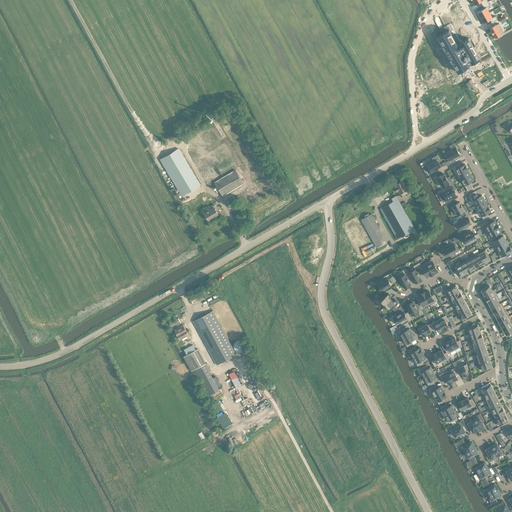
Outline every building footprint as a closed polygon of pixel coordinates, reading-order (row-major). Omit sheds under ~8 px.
[(461,1),(454,4),(459,14),(462,12),(466,22),(469,21),(461,1)] [(484,8),(477,12),(480,18),(489,12),(486,7),(490,5),(488,2),(482,5),(484,8)] [(489,12),(480,18),(483,23),(490,19),(492,23),(497,19),(495,16),(492,18),(489,12)] [(449,24),(435,32),(458,72),(469,65),(479,58),(468,38),(460,43),(449,24)] [(495,24),(490,28),(490,29),(493,35),(494,35),(495,38),(501,34),(495,24)] [(451,150),(445,153),(449,160),(446,162),(448,165),(455,160),(454,158),(460,155),(456,147),(455,148),(454,147),(451,149),(451,150)] [(160,159),(182,196),(200,185),(178,148),(160,159)] [(434,161),(426,165),(430,172),(434,170),(435,170),(440,167),(437,162),(440,160),(437,155),(432,158),(434,161)] [(459,163),(454,166),(459,174),(467,169),(467,170),(468,169),(464,164),(461,166),(459,163)] [(467,169),(459,174),(461,179),(470,175),(467,170),(467,169)] [(214,182),(222,196),(243,184),(235,170),(214,182)] [(444,174),(437,177),(442,186),(448,183),(449,184),(452,182),(449,177),(446,178),(445,175),(444,175),(444,174)] [(470,175),(461,179),(467,190),(473,187),(470,182),(473,180),(470,175)] [(409,192),(407,189),(402,181),(395,185),(398,189),(397,190),(401,197),(409,192)] [(451,187),(441,192),(445,201),(456,195),(454,192),(455,192),(454,190),(456,189),(452,183),(450,185),(451,187)] [(475,191),(469,194),(475,205),(476,205),(484,200),(481,195),(478,197),(475,191)] [(380,209),(397,240),(415,230),(401,204),(396,196),(391,198),(393,201),(380,209)] [(484,200),(476,205),(475,205),(474,206),(477,211),(479,210),(478,210),(487,205),(484,200)] [(465,205),(462,207),(460,203),(459,202),(452,205),(454,210),(453,210),(456,215),(457,214),(464,211),(465,212),(468,211),(465,205)] [(487,205),(478,210),(479,210),(483,218),(488,215),(487,213),(490,211),(487,205)] [(204,213),(208,220),(214,217),(218,215),(216,211),(214,208),(212,209),(211,208),(208,209),(208,211),(204,213)] [(467,216),(460,219),(461,221),(458,223),(461,229),(465,227),(468,225),(471,223),(468,218),(471,217),(470,215),(469,212),(468,211),(465,213),(467,216)] [(361,220),(369,233),(376,247),(387,242),(379,228),(371,214),(361,220)] [(486,232),(498,225),(497,223),(496,223),(494,220),(489,223),(487,221),(481,224),(486,232)] [(498,225),(486,232),(490,240),(496,237),(495,234),(500,231),(499,228),(500,228),(498,225)] [(466,235),(462,237),(466,243),(469,241),(470,243),(477,239),(478,242),(481,241),(478,234),(474,235),(472,232),(470,233),(469,233),(466,235)] [(503,235),(491,242),(494,247),(505,240),(503,235)] [(505,240),(494,247),(497,252),(508,246),(507,244),(507,243),(505,240)] [(457,250),(453,244),(443,250),(447,256),(454,252),(456,255),(462,252),(460,248),(457,250)] [(508,246),(497,252),(500,257),(511,250),(509,245),(508,246)] [(474,254),(480,265),(484,262),(478,251),(474,254)] [(478,251),(484,262),(489,260),(485,251),(480,253),(479,251),(478,251)] [(474,254),(469,257),(475,268),(480,265),(474,254)] [(431,259),(426,262),(432,274),(435,273),(435,272),(437,270),(434,265),(437,263),(433,256),(430,258),(431,259)] [(469,257),(464,259),(471,271),(473,269),(475,268),(469,257)] [(460,262),(466,273),(468,272),(471,271),(464,259),(465,261),(461,264),(460,262)] [(432,274),(426,262),(420,265),(419,263),(416,264),(420,270),(422,269),(426,276),(429,275),(430,275),(432,274)] [(461,275),(466,273),(460,262),(455,265),(457,269),(456,269),(458,273),(459,273),(461,275)] [(415,269),(409,272),(415,282),(421,279),(419,276),(418,273),(417,273),(417,272),(420,270),(416,264),(413,266),(415,269)] [(398,278),(404,288),(411,284),(407,277),(409,276),(405,269),(402,270),(405,274),(398,278)] [(390,285),(387,279),(377,285),(380,290),(384,288),(384,289),(388,287),(387,286),(390,285)] [(449,289),(445,291),(448,296),(458,290),(456,285),(453,286),(452,286),(449,288),(449,289)] [(488,287),(488,286),(484,288),(484,289),(481,290),(484,295),(494,289),(492,290),(490,286),(488,287)] [(497,294),(494,289),(484,295),(485,297),(486,300),(497,294)] [(425,291),(422,292),(429,305),(437,300),(434,294),(431,296),(428,290),(425,292),(425,291)] [(460,292),(458,290),(448,296),(450,301),(462,294),(460,292)] [(419,294),(419,295),(417,296),(420,302),(418,303),(420,307),(421,309),(424,308),(429,305),(422,292),(419,294)] [(390,295),(388,293),(379,302),(380,303),(381,302),(385,305),(383,306),(383,307),(391,298),(389,296),(390,295)] [(463,297),(462,294),(450,301),(453,305),(464,299),(463,297)] [(499,298),(497,294),(486,300),(487,302),(488,302),(489,304),(499,298)] [(394,300),(391,298),(383,307),(384,307),(386,305),(389,308),(387,310),(388,311),(397,301),(395,299),(394,300)] [(499,298),(489,304),(491,308),(502,303),(502,302),(499,303),(497,299),(499,298)] [(453,305),(455,310),(466,304),(464,299),(453,305)] [(419,312),(422,311),(421,309),(420,307),(417,309),(413,302),(407,305),(412,315),(418,312),(419,312)] [(504,307),(502,303),(491,308),(494,313),(504,307)] [(469,309),(466,304),(455,310),(458,315),(469,309)] [(507,311),(504,307),(494,313),(496,317),(507,311)] [(472,314),(469,309),(458,315),(461,320),(465,317),(465,318),(469,316),(469,315),(472,314)] [(193,321),(200,334),(217,365),(236,354),(220,324),(212,311),(193,321)] [(509,316),(507,311),(496,317),(499,322),(509,316)] [(397,315),(393,318),(396,323),(400,321),(401,323),(408,320),(408,321),(411,319),(408,312),(404,314),(403,312),(401,314),(400,313),(397,315)] [(446,315),(438,319),(443,329),(448,326),(446,322),(449,321),(446,315)] [(511,320),(509,316),(499,322),(501,326),(511,320)] [(438,319),(430,323),(433,329),(436,327),(438,332),(443,329),(438,319)] [(511,321),(511,320),(501,326),(504,331),(511,326),(510,322),(511,321)] [(427,324),(418,329),(422,336),(428,333),(427,333),(431,331),(431,330),(433,329),(430,323),(428,325),(427,324)] [(174,330),(180,339),(191,333),(188,329),(186,330),(183,324),(177,327),(178,328),(174,330)] [(466,329),(468,334),(480,330),(478,325),(475,326),(474,325),(470,327),(471,327),(466,329)] [(406,326),(398,330),(403,338),(412,333),(409,328),(407,329),(406,326)] [(480,330),(468,334),(470,339),(482,335),(481,332),(480,333),(480,330)] [(412,333),(403,338),(407,346),(412,343),(411,340),(415,338),(412,333)] [(482,335),(470,339),(471,345),(483,341),(482,338),(483,338),(482,335)] [(454,337),(449,340),(450,340),(455,350),(461,346),(460,341),(460,340),(457,342),(454,337)] [(245,347),(245,346),(245,344),(244,343),(244,342),(242,341),(241,341),(240,340),(238,341),(237,341),(236,341),(235,342),(235,343),(234,344),(234,345),(234,346),(234,348),(234,349),(235,350),(236,351),(237,352),(239,352),(240,352),(241,352),(243,351),(244,350),(245,349),(245,348),(245,347)] [(455,350),(450,340),(449,340),(445,343),(447,347),(444,348),(447,352),(447,354),(450,352),(455,350)] [(483,341),(471,345),(474,344),(475,349),(485,346),(483,341)] [(485,346),(475,349),(477,354),(487,351),(485,346)] [(414,347),(409,350),(413,357),(422,352),(422,353),(423,352),(420,347),(416,349),(414,347)] [(191,371),(194,369),(195,371),(208,395),(219,390),(205,363),(198,349),(184,356),(191,371)] [(437,352),(441,360),(442,362),(450,358),(447,354),(446,352),(444,354),(442,349),(437,352)] [(455,350),(451,352),(455,359),(459,356),(455,350)] [(487,351),(477,354),(479,359),(488,356),(487,351)] [(422,352),(413,357),(418,365),(423,362),(421,360),(425,358),(422,353),(422,352)] [(441,360),(437,352),(432,355),(434,359),(431,361),(434,366),(438,364),(437,363),(441,360)] [(488,356),(479,359),(480,364),(490,361),(488,356)] [(490,361),(480,364),(482,370),(492,366),(490,361)] [(455,367),(458,373),(460,371),(463,376),(468,373),(466,370),(468,369),(466,363),(463,365),(462,363),(454,367),(455,367)] [(426,365),(419,369),(424,377),(433,371),(430,366),(428,368),(426,365)] [(448,371),(447,371),(453,381),(458,378),(455,374),(458,373),(455,367),(448,371)] [(235,370),(229,373),(236,388),(242,386),(235,370)] [(447,370),(439,375),(443,381),(445,380),(448,384),(453,381),(447,371),(448,371),(447,370)] [(433,371),(424,377),(428,385),(434,381),(432,379),(436,377),(433,371)] [(435,385),(428,389),(433,397),(434,396),(443,391),(443,390),(441,385),(437,388),(435,385)] [(493,390),(491,385),(482,389),(484,394),(482,395),(493,390)] [(259,386),(257,388),(263,398),(265,397),(259,386)] [(443,398),(447,396),(444,390),(443,390),(443,391),(434,396),(439,404),(444,401),(443,398)] [(496,394),(493,390),(482,395),(484,400),(496,394)] [(496,394),(484,400),(487,405),(498,399),(496,394)] [(464,399),(459,402),(463,409),(467,407),(468,408),(475,405),(472,398),(469,400),(467,397),(464,399)] [(500,404),(498,399),(487,405),(489,404),(491,408),(489,409),(489,410),(500,404)] [(446,404),(441,407),(445,415),(454,410),(451,405),(447,407),(446,404)] [(500,404),(489,410),(492,415),(503,409),(502,406),(501,406),(500,404)] [(505,412),(503,409),(492,415),(494,414),(496,418),(505,414),(504,412),(505,412)] [(454,410),(445,415),(449,423),(457,419),(455,416),(457,415),(454,410)] [(223,413),(222,411),(216,414),(223,426),(232,421),(226,411),(223,413)] [(480,414),(472,418),(478,429),(479,429),(484,426),(480,420),(483,419),(480,414)] [(505,414),(496,418),(499,423),(508,419),(505,414)] [(472,418),(473,420),(468,423),(467,421),(464,422),(466,424),(467,428),(470,426),(473,432),(478,429),(472,418)] [(461,433),(464,431),(461,425),(462,424),(463,426),(466,424),(464,422),(462,419),(460,420),(460,421),(457,423),(459,426),(452,430),(451,431),(454,436),(455,436),(459,434),(459,435),(461,433)] [(466,444),(465,442),(461,444),(465,452),(475,446),(474,446),(472,441),(466,444)] [(492,446),(491,446),(497,458),(505,453),(502,448),(500,449),(497,443),(492,446)] [(475,447),(475,446),(465,452),(470,459),(474,457),(472,455),(477,452),(475,447)] [(491,446),(491,447),(486,449),(489,455),(486,456),(489,462),(497,458),(491,446)] [(479,465),(476,460),(469,464),(470,467),(475,475),(488,467),(487,467),(485,462),(479,465)] [(488,468),(488,467),(475,475),(478,480),(491,473),(488,468)] [(498,488),(495,484),(484,490),(487,495),(498,489),(498,488)] [(498,489),(487,495),(490,500),(489,500),(493,506),(498,503),(495,497),(501,494),(498,490),(498,489)] [(502,505),(501,505),(499,506),(496,508),(497,511),(504,511),(509,510),(505,503),(502,505)]
